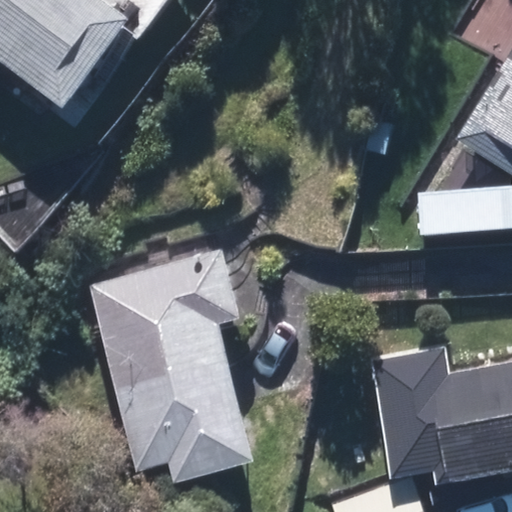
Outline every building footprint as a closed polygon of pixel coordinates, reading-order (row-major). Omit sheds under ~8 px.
[(178,0),(0,0),(0,70),(75,130),(178,0)] [(511,66),(459,149),(511,183),(511,66)] [(234,382),(223,336),(245,330),(226,257),(174,270),(93,291),(141,480),(170,473),(176,495),(258,474),(234,382)] [(511,369),(431,384),(449,490),(511,479),(511,369)] [(424,511),(414,478),(335,501),(337,511),(424,511)]
